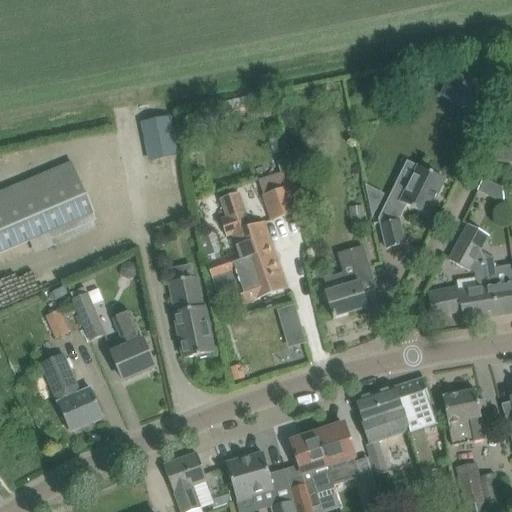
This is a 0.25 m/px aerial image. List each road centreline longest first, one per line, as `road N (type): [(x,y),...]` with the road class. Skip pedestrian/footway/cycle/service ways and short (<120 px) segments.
road 1 (unclassified): [(4,511),(72,473),(230,407),(412,358)]
road 2 (residential): [(511,98),(410,305),(412,358)]
